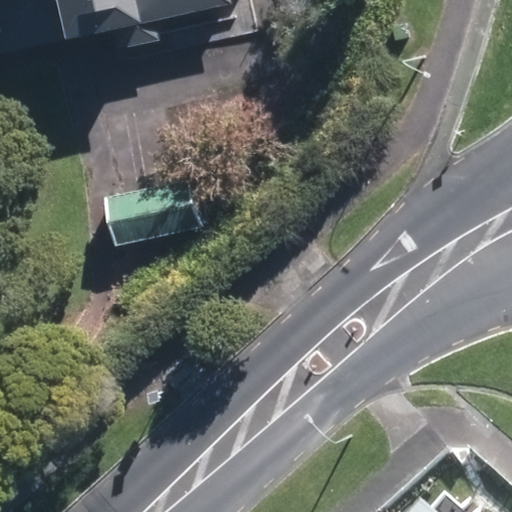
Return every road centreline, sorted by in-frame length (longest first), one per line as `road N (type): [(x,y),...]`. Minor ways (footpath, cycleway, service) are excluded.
road 1 (secondary): [(268,403),(304,325),(511,169)]
road 2 (secondary): [(511,279),(363,372),(268,403)]
road 3 (secondary): [(268,403),(150,511)]
